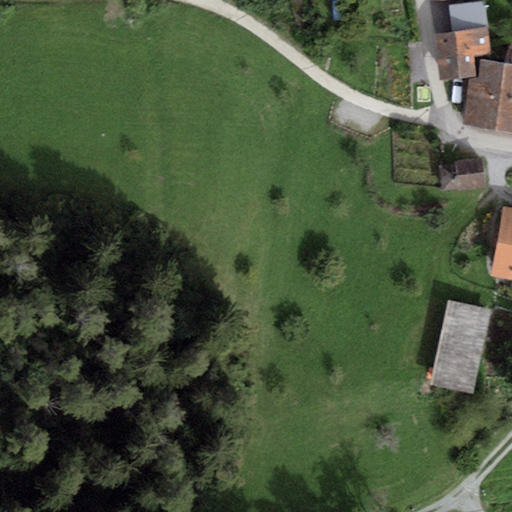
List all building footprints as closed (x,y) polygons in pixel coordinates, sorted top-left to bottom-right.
[(453,33),(487,28),(483,2),(450,7),(453,33)] [(453,33),(434,35),(440,80),(476,75),(473,56),(491,53),(487,28),(453,33)] [(511,65),(482,62),(480,80),(467,78),(464,102),(468,102),(465,127),(511,133),(511,65)] [(457,164),(438,166),(441,193),(458,191),(458,193),(486,191),(483,160),(457,162),(457,164)] [(511,208),(504,207),(490,277),(511,281),(511,208)] [(493,311),(447,302),(430,387),(474,397),(493,311)]
